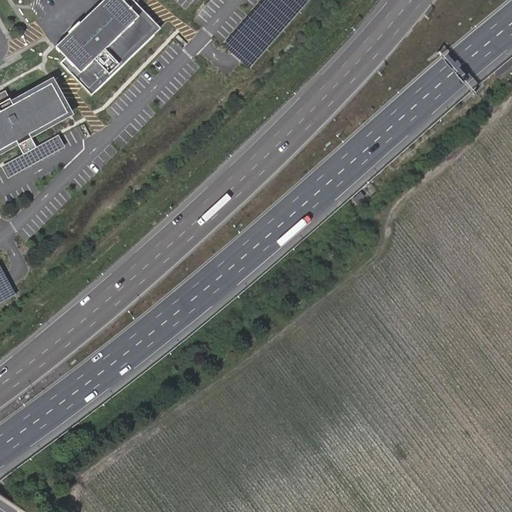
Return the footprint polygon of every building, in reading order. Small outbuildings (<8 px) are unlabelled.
[(66,58),(61,63),(92,95),(161,29),(132,0),(126,0),(124,2),(110,15),(100,4),(89,15),(100,26),(66,58)] [(122,0),(103,0),(100,4),(110,15),(124,2),(122,0)] [(89,15),(55,47),(66,58),(100,26),(89,15)] [(0,107),(2,111),(0,111),(0,151),(18,141),(21,146),(34,139),(31,134),(68,114),(52,84),(15,104),(12,99),(11,97),(0,103),(0,107)] [(0,103),(11,97),(12,99),(13,98),(8,90),(0,94),(0,103)] [(34,139),(21,146),(27,156),(5,168),(12,181),(69,150),(62,137),(39,149),(34,139)]
